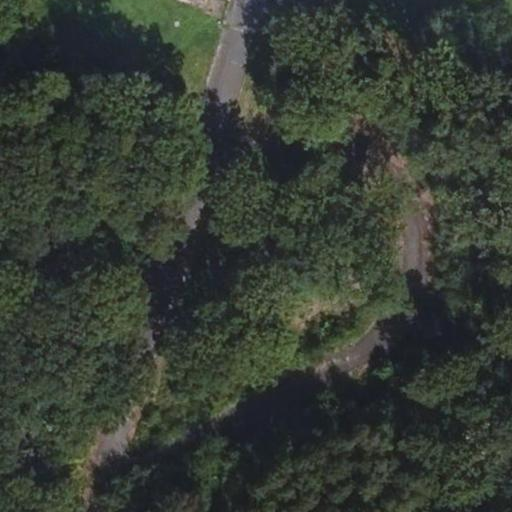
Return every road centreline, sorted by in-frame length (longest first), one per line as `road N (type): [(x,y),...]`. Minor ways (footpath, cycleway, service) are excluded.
road 1 (unclassified): [(101,479),(367,351),(402,326),(420,282),(412,199),(385,162),(333,124),(266,126),(201,171)]
road 2 (unclassified): [(101,479),(201,171)]
road 3 (unclassified): [(201,171),(253,0)]
